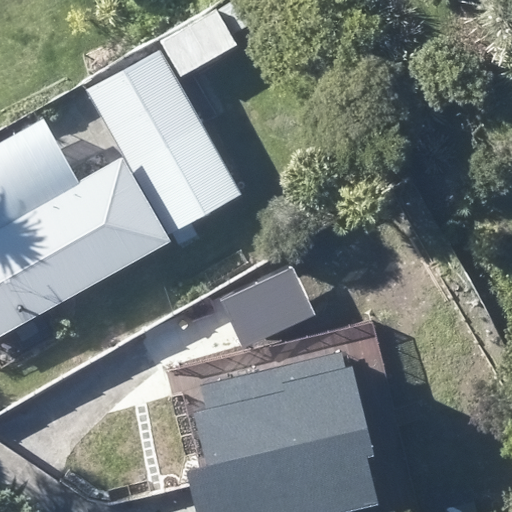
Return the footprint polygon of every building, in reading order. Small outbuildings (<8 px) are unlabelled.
[(237,45),(220,12),(218,6),(161,35),(180,74),(199,64),(237,45)] [(117,107),(169,79),(154,51),(102,77),(106,86),(117,107)] [(0,103),(0,110),(7,125),(36,110),(27,90),(0,103)] [(0,331),(53,304),(176,238),(180,245),(209,230),(201,213),(245,190),(207,122),(133,160),(131,154),(110,166),(43,201),(0,224),(0,331)] [(341,316),(345,324),(410,288),(371,219),(307,255),(341,316)] [(327,435),(279,388),(220,328),(139,409),(136,412),(153,430),(140,443),(188,490),(201,477),(236,511),(325,511),(365,472),(357,463),(327,435)]
